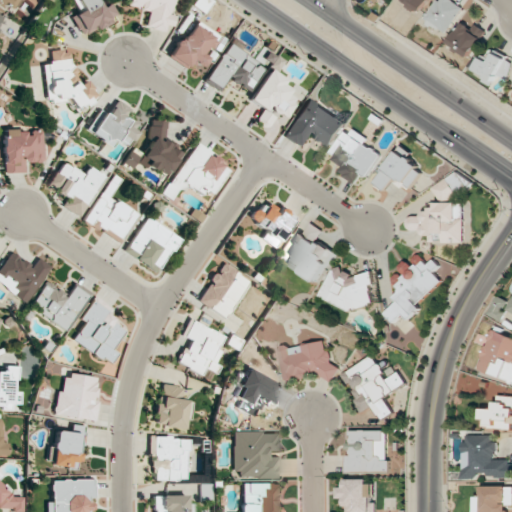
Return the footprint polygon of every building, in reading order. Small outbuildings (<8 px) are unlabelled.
[(0,0),(0,6),(7,12),(15,0),(0,0)] [(101,8),(96,0),(71,0),(79,11),(69,17),(82,35),(95,26),(96,29),(116,15),(108,3),(101,8)] [(168,14),(171,0),(127,0),(126,6),(147,11),(144,27),(163,32),(165,24),(172,26),(174,16),(168,14)] [(427,0),(401,0),(402,0),(420,12),(427,0)] [(446,33),(463,7),(452,0),(438,0),(425,20),(446,33)] [(219,36),(193,19),(169,58),(185,68),(190,60),(200,67),(206,57),(201,54),(206,46),(211,49),(219,36)] [(468,57),(487,32),(475,23),(472,28),(464,22),(448,42),(468,57)] [(206,78),(220,87),(227,77),(249,90),(264,66),(227,44),(206,78)] [(91,101),(88,81),(74,82),(70,49),(49,52),(50,64),(41,65),(45,101),(70,98),(71,110),(82,108),(82,102),(91,101)] [(495,82),(498,75),(507,79),(511,68),(511,60),(494,53),(491,61),(481,57),(474,73),(495,82)] [(249,101),(262,109),(257,118),(268,125),(277,112),(286,118),(297,99),(288,94),(290,89),(282,84),(285,79),(267,69),(249,101)] [(329,147),(345,121),(307,98),(283,137),(300,148),(308,135),(329,147)] [(98,109),(85,130),(111,146),(116,139),(127,145),(138,127),(124,118),(130,109),(115,100),(106,115),(98,109)] [(165,122),(150,119),(145,147),(136,163),(144,167),(155,169),(167,175),(179,152),(172,148),(172,143),(163,138),(165,122)] [(333,152),(337,154),(333,160),(343,166),(338,172),(355,183),(362,173),(367,176),(381,154),(364,143),(368,138),(350,127),(333,152)] [(3,173),(24,172),(24,162),(42,162),(42,130),(31,130),(31,131),(2,132),(3,173)] [(229,167),(193,144),(161,194),(171,200),(183,182),(209,198),(229,167)] [(414,154),(401,145),(375,183),(385,190),(396,175),(413,186),(424,171),(409,160),(414,154)] [(104,175),(89,166),(83,175),(63,161),(48,184),(74,201),(70,208),(79,214),(104,175)] [(469,185),(459,171),(434,188),(444,203),(469,185)] [(120,180),(112,174),(82,219),(119,243),(138,214),(116,199),(114,202),(108,198),(120,180)] [(274,248),(294,219),(265,198),(249,219),(265,231),(259,238),(274,248)] [(465,242),(463,202),(431,203),(431,214),(407,215),(408,232),(430,231),(430,240),(443,240),(443,243),(465,242)] [(156,272),(170,249),(163,245),(171,232),(146,217),(127,247),(138,254),(135,259),(156,272)] [(286,264),(316,282),(334,251),(317,241),(323,230),(309,221),(294,247),(296,248),(286,264)] [(36,258),(31,266),(9,252),(0,266),(0,285),(26,302),(49,266),(36,258)] [(410,319),(442,279),(434,273),(441,265),(433,259),(429,264),(416,253),(400,272),(399,271),(391,280),(401,289),(393,297),(397,300),(385,314),(395,322),(403,313),(410,319)] [(248,279),(222,264),(216,274),(213,273),(196,301),(225,318),(248,279)] [(371,271),(355,275),(337,267),(334,268),(321,297),(349,310),(374,303),(370,286),(373,278),(371,271)] [(65,330),(89,293),(74,283),(66,295),(44,281),(28,306),(65,330)] [(489,315),(502,321),(507,310),(511,312),(511,299),(510,305),(508,300),(498,295),(489,315)] [(78,319),(82,322),(71,340),(110,364),(116,353),(111,350),(124,328),(106,317),(111,308),(93,296),(78,319)] [(224,336),(188,319),(180,335),(187,338),(176,363),(201,375),(204,367),(214,372),(223,351),(218,349),(224,336)] [(511,336),(493,329),(478,368),(511,381),(511,336)] [(336,373),(334,365),(331,366),(327,340),(279,348),(285,382),(336,373)] [(384,396),(406,383),(399,371),(387,378),(374,355),(342,374),(364,411),(373,405),(381,419),(393,412),(384,396)] [(18,366),(4,366),(4,374),(0,373),(0,408),(10,408),(11,403),(17,403),(17,391),(11,391),(11,381),(17,381),(18,366)] [(280,384),(244,370),(233,397),(238,399),(234,409),(252,416),(257,401),(271,407),(280,384)] [(97,377),(65,373),(62,391),(55,390),(52,415),(94,421),(97,402),(93,401),(97,377)] [(182,386),(158,384),(155,423),(163,423),(162,428),(183,429),(184,417),(189,418),(190,401),(181,400),(182,386)] [(483,408),(482,426),(511,427),(511,395),(496,395),(496,408),(483,408)] [(83,426),(70,424),(69,431),(53,430),(51,449),(48,449),(47,465),(77,468),(79,445),(82,445),(83,426)] [(347,472),(388,472),(388,430),(350,430),(350,456),(347,456),(347,472)] [(230,432),(230,471),(237,471),(237,478),(279,478),(279,457),(266,457),(266,451),(278,451),(278,432),(230,432)] [(465,479),(479,479),(479,476),(511,475),(511,460),(496,461),(495,435),(464,436),(465,479)] [(186,437),(150,437),(150,480),(187,480),(186,437)] [(44,511),(85,511),(86,510),(91,510),(91,498),(92,498),(92,480),(50,479),(50,502),(45,502),(44,511)] [(345,480),(345,487),(339,487),(339,498),(347,498),(346,511),(375,511),(376,502),(373,502),(374,480),(345,480)] [(280,511),(281,483),(239,483),(239,511),(280,511)] [(507,511),(508,504),(511,504),(511,485),(482,486),(482,496),(476,496),(476,511),(507,511)] [(0,510),(22,511),(22,496),(12,496),(9,493),(5,493),(0,487),(0,510)]
